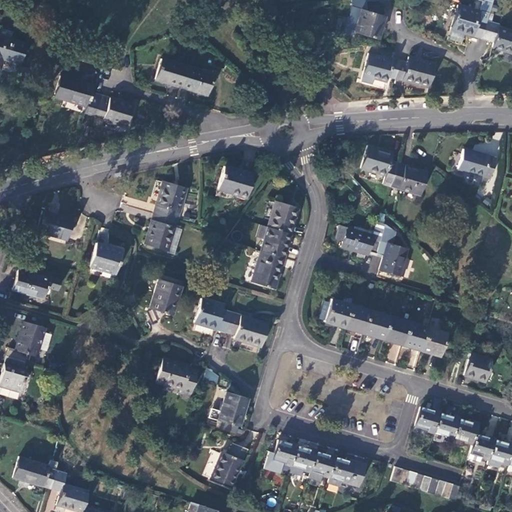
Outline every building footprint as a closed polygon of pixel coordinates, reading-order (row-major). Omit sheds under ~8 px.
[(457,4),(449,30),(451,30),(464,34),(481,39),(486,21),(489,11),(480,8),(479,11),(457,4)] [(360,9),(353,32),(377,39),(381,26),(384,16),(360,9)] [(486,21),(481,39),(493,43),(492,48),(511,53),(511,30),(498,26),(499,24),(486,21)] [(451,30),(448,39),(461,43),(464,34),(451,30)] [(19,64),(26,43),(0,35),(0,66),(1,66),(3,59),(19,64)] [(360,79),(360,81),(371,84),(373,78),(385,82),(387,76),(394,78),(399,61),(367,52),(360,79)] [(399,61),(394,78),(428,87),(435,64),(408,56),(406,63),(399,61)] [(160,58),(153,79),(180,88),(187,66),(160,58)] [(187,66),(180,88),(206,96),(213,74),(187,66)] [(60,75),(53,97),(86,106),(84,112),(94,115),(100,95),(92,93),(94,85),(60,75)] [(374,79),(372,86),(383,89),(385,83),(374,79)] [(100,95),(94,115),(103,118),(102,119),(126,127),(133,104),(109,97),(109,98),(100,95)] [(366,145),(359,168),(384,175),(382,184),(390,187),(396,164),(389,162),(392,153),(366,145)] [(462,148),(456,169),(490,178),(495,158),(462,148)] [(396,164),(390,187),(419,195),(426,172),(396,164)] [(223,166),(216,189),(246,197),(252,174),(223,166)] [(162,180),(153,212),(176,219),(186,187),(162,180)] [(274,200),(267,227),(290,233),(298,207),(274,200)] [(42,210),(36,231),(66,239),(72,219),(42,210)] [(153,212),(144,244),(167,251),(174,227),(176,219),(153,212)] [(346,227),(342,241),(340,246),(367,254),(368,251),(375,253),(384,224),(376,221),(372,235),(346,227)] [(386,222),(384,224),(394,231),(395,229),(386,222)] [(384,224),(375,253),(383,255),(379,269),(399,275),(404,257),(399,256),(401,247),(389,244),(394,232),(394,231),(384,224)] [(346,227),(338,225),(334,239),(342,241),(346,227)] [(266,229),(260,226),(257,236),(263,238),(266,229)] [(181,229),(174,227),(167,251),(167,253),(174,255),(181,229)] [(267,227),(260,250),(283,257),(290,233),(267,227)] [(95,242),(88,266),(114,274),(121,250),(95,242)] [(260,250),(250,282),(273,289),(283,257),(260,250)] [(18,269),(12,289),(43,298),(46,286),(56,289),(59,279),(48,275),(47,278),(18,269)] [(157,278),(148,308),(171,315),(180,285),(157,278)] [(195,323),(212,328),(224,331),(230,313),(221,310),(223,305),(200,298),(193,322),(195,323)] [(324,320),(324,321),(333,324),(334,322),(343,325),(350,305),(331,299),(329,302),(324,320)] [(329,302),(323,301),(318,318),(324,320),(329,302)] [(350,305),(343,325),(343,327),(352,330),(353,328),(363,331),(369,310),(350,305)] [(100,318),(108,314),(103,306),(96,311),(100,318)] [(369,310),(363,331),(362,333),(372,336),(372,333),(382,336),(388,316),(369,310)] [(230,313),(224,331),(234,334),(233,338),(261,346),(267,324),(230,313)] [(388,316),(382,336),(381,338),(391,341),(391,339),(401,342),(407,322),(388,316)] [(23,321),(15,349),(8,347),(5,356),(27,363),(30,355),(36,357),(38,348),(43,332),(44,327),(23,321)] [(407,322),(401,342),(400,344),(410,347),(411,345),(420,348),(426,328),(407,322)] [(212,328),(195,323),(193,330),(210,335),(212,328)] [(426,328),(420,348),(420,350),(429,352),(430,351),(439,354),(445,333),(426,328)] [(50,334),(43,332),(38,348),(45,351),(50,334)] [(468,353),(461,375),(483,381),(490,359),(468,353)] [(5,356),(0,371),(0,387),(18,393),(27,363),(5,356)] [(161,358),(154,381),(181,389),(180,392),(190,395),(197,371),(176,365),(176,363),(161,358)] [(225,392),(217,420),(239,427),(247,398),(225,392)] [(420,407),(414,426),(433,432),(439,413),(420,407)] [(439,413),(433,432),(452,438),(458,418),(439,413)] [(458,418),(452,438),(471,443),(474,433),(477,424),(458,418)] [(474,433),(471,443),(469,452),(488,458),(494,439),(474,433)] [(511,444),(494,439),(488,458),(507,464),(511,446),(511,444)] [(296,445),(277,440),(273,453),(268,451),(263,469),(279,473),(282,463),(290,465),(296,445)] [(220,451),(208,480),(230,489),(246,448),(232,443),(228,454),(220,451)] [(296,445),(290,465),(288,471),(301,475),(303,469),(309,471),(315,451),(296,445)] [(315,451),(309,471),(307,477),(319,481),(321,474),(329,476),(334,457),(315,451)] [(19,456),(12,477),(50,488),(55,470),(58,462),(50,460),(48,465),(19,456)] [(334,457),(329,476),(327,482),(339,486),(341,480),(357,485),(363,465),(334,457)] [(394,467),(390,481),(397,483),(401,469),(394,466),(394,467)] [(401,469),(397,483),(404,485),(408,471),(401,469)] [(55,470),(50,488),(60,491),(56,505),(80,511),(81,511),(83,507),(88,491),(63,483),(66,473),(55,470)] [(408,471),(404,485),(411,487),(416,473),(408,471)] [(416,473),(411,487),(418,489),(423,475),(416,473)] [(423,475),(418,489),(426,492),(430,477),(423,475)] [(430,477),(426,492),(433,494),(437,479),(430,477)] [(437,479),(433,494),(440,496),(444,481),(437,479)] [(444,481),(440,496),(447,498),(452,484),(444,481)] [(452,484),(447,498),(454,500),(459,486),(452,484)] [(198,504),(198,505),(191,503),(187,511),(219,511),(220,511),(198,504)]
